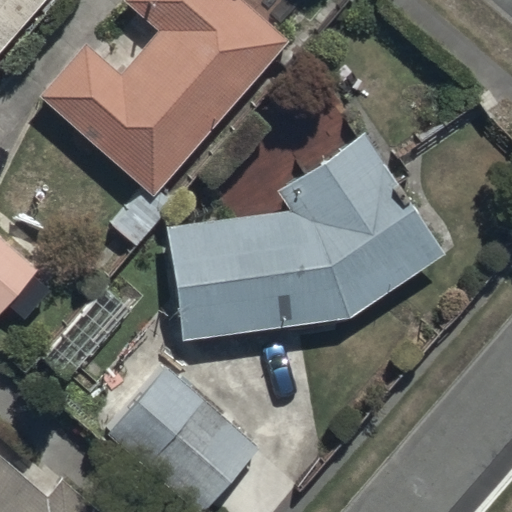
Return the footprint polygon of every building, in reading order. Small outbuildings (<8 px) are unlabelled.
[(0,0),(0,48),(39,0),(0,0)] [(128,0),(130,1),(157,24),(119,69),(82,37),(37,91),(151,187),(283,32),(245,0),(128,0)] [(439,249),(358,127),(273,184),(288,205),(165,222),(175,333),(346,310),(439,249)] [(0,305),(33,264),(0,235),(0,305)] [(257,444),(158,360),(102,426),(201,510),(257,444)] [(40,492),(0,457),(0,511),(105,511),(57,472),(40,492)]
